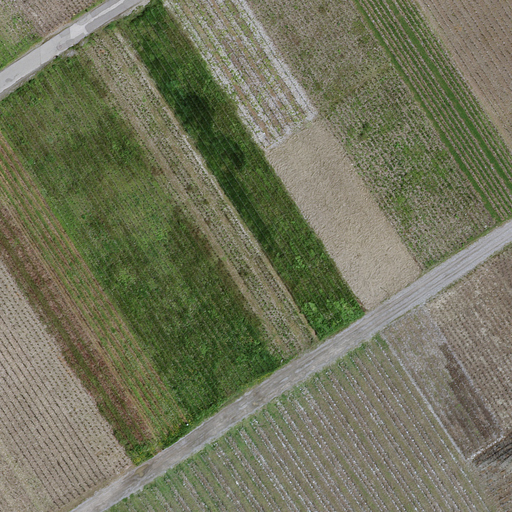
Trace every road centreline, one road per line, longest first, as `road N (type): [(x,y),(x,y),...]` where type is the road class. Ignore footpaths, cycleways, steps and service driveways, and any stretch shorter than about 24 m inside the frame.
road 1 (unclassified): [(511,230),(87,511)]
road 2 (unclassified): [(0,85),(126,0)]
